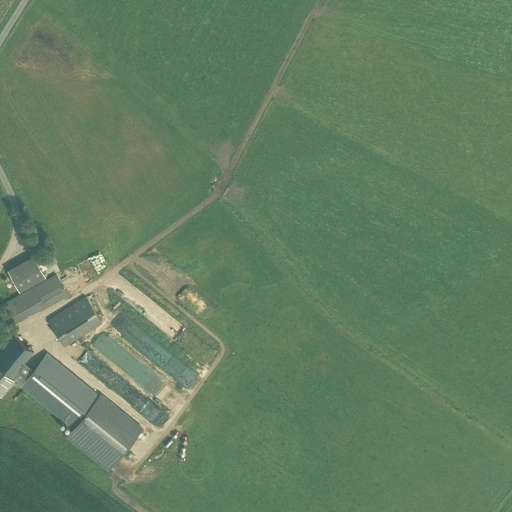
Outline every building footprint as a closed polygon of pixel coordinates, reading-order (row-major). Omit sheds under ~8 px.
[(19,291),(45,276),(33,255),(7,270),(19,291)] [(39,310),(67,294),(56,275),(0,306),(0,322),(3,328),(39,309),(39,310)] [(63,343),(101,321),(85,297),(48,320),(63,343)] [(0,394),(1,396),(14,380),(73,428),(65,438),(107,472),(141,430),(46,353),(31,372),(23,365),(34,352),(13,335),(0,351),(0,394)] [(124,378),(115,386),(123,394),(131,385),(124,378)]
